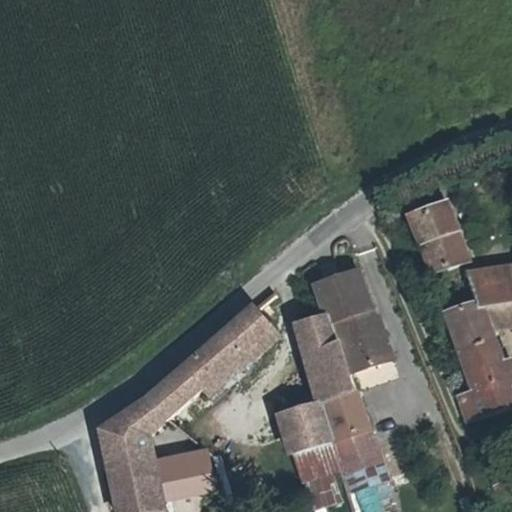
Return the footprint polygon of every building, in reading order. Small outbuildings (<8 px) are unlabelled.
[(414,203),(436,278),(477,265),(459,206),(448,210),(442,194),(414,203)] [(511,303),(511,268),(481,278),(491,305),(492,307),(511,303)] [(378,308),(371,286),(370,282),(367,272),(327,284),(336,317),(338,327),(350,370),(384,360),(380,342),(388,340),(382,318),(374,320),(371,310),(378,308)] [(121,511),(168,511),(168,507),(162,479),(154,439),(277,334),(267,304),(209,356),(107,435),(121,511)] [(502,340),(492,307),(491,305),(460,317),(470,349),(502,340)] [(336,317),(324,320),(304,326),(325,401),(326,408),(358,400),(350,370),(338,327),(336,317)] [(384,360),(393,357),(388,340),(380,342),(384,360)] [(468,403),(475,423),(511,410),(511,358),(508,360),(502,340),(470,349),(485,397),(468,403)] [(326,408),(336,445),(368,436),(358,400),(326,408)] [(336,445),(326,408),(325,401),(285,412),(296,457),(305,455),(337,447),(336,445)] [(337,447),(343,471),(375,462),(368,436),(336,445),(337,447)] [(337,447),(305,455),(314,492),(346,484),(343,471),(337,447)] [(162,479),(168,507),(223,494),(217,467),(162,479)]
